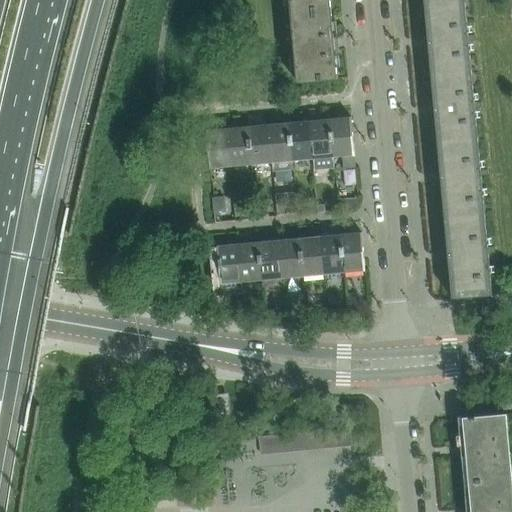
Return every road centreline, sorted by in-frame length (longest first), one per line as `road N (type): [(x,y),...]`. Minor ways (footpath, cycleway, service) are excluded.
road 1 (tertiary): [(401,366),(311,365),(0,315)]
road 2 (residential): [(401,366),(366,0)]
road 3 (trunk): [(0,302),(32,257),(100,0)]
road 4 (trunk): [(0,204),(46,0)]
road 5 (residential): [(412,511),(401,366)]
